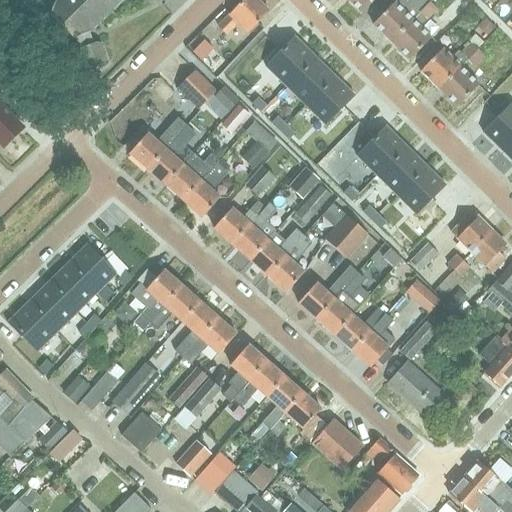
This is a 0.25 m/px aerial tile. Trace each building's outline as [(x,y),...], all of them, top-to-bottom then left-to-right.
[(79,53),(86,73),(87,74),(89,74),(91,74),(103,69),(106,67),(107,64),(101,47),(99,45),(98,44),(96,44),(92,45),(89,34),(121,2),(122,0),(56,0),(50,17),(73,40),(77,39),(81,49),(79,53)] [(269,12),(256,0),(244,0),(218,27),(227,36),(239,25),(248,34),(269,12)] [(346,0),(361,14),(375,0),(346,0)] [(390,43),(431,0),(393,0),(392,2),(393,3),(372,25),(390,43)] [(431,0),(390,43),(409,60),(430,38),(419,27),(436,9),(429,3),(431,0)] [(474,6),(470,10),(481,21),(485,17),(474,6)] [(41,8),(32,16),(41,25),(49,16),(41,8)] [(497,29),(486,19),(478,28),(488,38),(497,29)] [(442,24),(433,32),(441,39),(449,31),(442,24)] [(294,37),(264,67),(285,87),(314,57),(298,41),(294,37)] [(200,62),(212,50),(204,42),(192,53),(200,62)] [(467,61),(478,51),(471,44),(461,54),(458,52),(451,59),(442,50),(420,72),(439,90),(460,68),(467,61)] [(484,57),(478,51),(467,61),(474,68),(484,57)] [(314,57),(285,87),(305,106),(334,77),(316,59),(314,57)] [(478,86),(460,68),(439,90),(456,108),(478,86)] [(176,89),(198,111),(216,93),(194,71),(176,89)] [(334,77),(305,106),(325,126),(353,97),(334,77)] [(229,113),(238,103),(224,90),(215,99),(229,113)] [(256,99),(251,105),(259,113),(265,107),(256,99)] [(511,103),(482,133),(503,153),(511,143),(511,103)] [(24,129),(0,105),(0,144),(4,149),(24,129)] [(238,106),(222,126),(232,135),(249,115),(238,106)] [(285,127),(302,143),(318,126),(301,110),(285,127)] [(276,118),(270,124),(279,133),(285,127),(276,118)] [(177,119),(156,142),(147,134),(129,155),(148,171),(180,135),(179,135),(186,127),(177,119)] [(278,142),(255,122),(245,133),(256,142),(242,158),(254,169),(278,142)] [(180,135),(148,171),(166,187),(183,167),(194,155),(183,145),(193,134),(186,127),(179,135),(180,135)] [(285,127),(279,133),(288,141),(293,135),(285,127)] [(385,127),(356,156),(377,176),(406,147),(394,135),(385,127)] [(511,143),(503,153),(511,161),(511,143)] [(406,147),(377,176),(396,196),(425,166),(423,164),(412,153),(406,147)] [(183,167),(166,187),(184,203),(216,166),(218,165),(219,163),(211,157),(205,164),(194,155),(183,167)] [(218,165),(216,166),(184,203),(201,218),(218,198),(209,190),(212,187),(214,189),(228,173),(218,165)] [(425,166),(396,196),(416,216),(445,186),(441,182),(425,166)] [(289,187),(303,199),(320,179),(306,167),(302,171),(289,187)] [(256,197),(273,178),(262,168),(245,188),(256,197)] [(320,186),(295,215),(306,224),(331,196),(320,186)] [(372,198),(385,209),(394,198),(380,188),(372,198)] [(348,189),(342,194),(351,203),(356,197),(348,189)] [(213,229),(232,246),(264,209),(256,202),(241,219),(231,209),(213,229)] [(368,208),(362,214),(370,222),(376,216),(368,208)] [(250,262),(268,241),(256,231),(271,215),(264,209),(232,246),(250,262)] [(376,216),(370,222),(379,231),(385,225),(376,216)] [(325,241),(335,251),(357,227),(346,217),(325,241)] [(450,232),(471,253),(492,232),(478,217),(471,224),(465,218),(450,232)] [(357,227),(335,251),(345,260),(367,236),(357,227)] [(268,241),(250,262),(268,278),(304,237),(296,230),(285,242),(275,233),(268,241)] [(492,232),(471,253),(491,273),(506,259),(499,252),(505,245),(492,232)] [(304,237),(268,278),(286,294),(304,273),(294,264),(311,244),(304,237)] [(420,271),(437,254),(428,244),(411,262),(420,271)] [(88,245),(67,265),(96,295),(117,275),(88,245)] [(382,258),(394,269),(402,260),(390,249),(382,258)] [(447,264),(454,271),(463,262),(457,255),(447,264)] [(470,268),(463,262),(454,271),(460,277),(470,268)] [(511,263),(495,282),(507,293),(511,287),(511,263)] [(50,282),(47,284),(76,314),(96,295),(67,265),(50,282)] [(298,304),(316,320),(357,274),(350,268),(341,277),(326,294),(315,284),(298,304)] [(143,332),(150,324),(182,287),(164,271),(147,290),(140,284),(131,295),(146,309),(133,324),(143,332)] [(334,336),(352,316),(358,308),(348,299),(364,280),(357,274),(316,320),(334,336)] [(511,296),(507,293),(495,282),(486,292),(511,314),(511,296)] [(416,283),(405,295),(427,315),(438,303),(416,283)] [(47,284),(29,303),(57,333),(76,314),(47,284)] [(182,287),(150,324),(157,331),(172,314),(182,323),(200,303),(182,287)] [(460,291),(449,303),(459,313),(470,301),(460,291)] [(110,292),(101,300),(107,306),(115,297),(110,292)] [(192,332),(174,351),(183,359),(186,356),(218,319),(200,303),(182,323),(192,332)] [(28,304),(7,324),(35,353),(36,354),(57,333),(28,304)] [(334,336),(352,352),(385,316),(378,309),(363,326),(352,316),(334,336)] [(385,316),(352,352),(370,368),(395,340),(384,330),(392,322),(385,316)] [(95,317),(87,326),(93,332),(101,323),(95,317)] [(218,319),(186,356),(183,359),(190,365),(208,346),(218,355),(237,335),(218,319)] [(409,361),(436,332),(426,323),(399,353),(409,361)] [(87,326),(79,335),(85,341),(93,332),(87,326)] [(494,337),(511,353),(511,327),(499,341),(494,337)] [(444,336),(434,348),(441,355),(451,343),(444,336)] [(511,372),(511,353),(494,337),(478,355),(490,365),(483,373),(499,388),(511,372)] [(65,342),(57,351),(62,356),(71,348),(65,342)] [(230,403),(234,399),(267,362),(248,346),(230,366),(238,373),(228,384),(231,386),(222,396),(230,403)] [(31,356),(22,366),(37,380),(46,371),(31,356)] [(285,378),(267,362),(234,399),(242,405),(256,389),(267,398),(285,378)] [(424,417),(442,396),(405,363),(387,384),(424,417)] [(146,364),(112,404),(128,417),(162,378),(146,364)] [(197,369),(184,384),(193,392),(206,377),(197,369)] [(17,432),(9,424),(31,400),(33,398),(6,370),(0,376),(0,387),(13,401),(0,414),(0,447),(10,458),(22,447),(27,441),(17,432)] [(106,375),(80,405),(91,414),(117,384),(106,375)] [(63,394),(75,404),(90,387),(78,376),(63,394)] [(270,430),(278,421),(285,414),(303,394),(285,378),(267,398),(277,407),(263,424),(252,435),(259,442),(270,430)] [(209,380),(185,408),(174,420),(186,430),(196,418),(221,390),(209,380)] [(303,394),(285,414),(303,430),(321,410),(303,394)] [(31,400),(9,424),(17,432),(40,408),(31,400)] [(40,408),(17,432),(27,441),(51,418),(40,408)] [(151,422),(141,413),(121,436),(131,445),(151,422)] [(333,420),(312,444),(342,471),(363,447),(333,420)] [(278,421),(270,430),(277,437),(286,428),(278,421)] [(57,422),(39,440),(51,452),(69,434),(57,422)] [(161,430),(151,422),(131,445),(141,454),(161,430)] [(51,452),(49,453),(59,463),(83,440),(73,430),(69,434),(51,452)] [(260,442),(267,449),(277,439),(270,432),(260,442)] [(396,454),(379,439),(371,448),(377,453),(384,460),(386,458),(390,461),(378,474),(402,496),(419,477),(395,456),(396,454)] [(196,441),(175,465),(190,478),(211,455),(196,441)] [(10,458),(2,466),(14,478),(33,459),(22,447),(10,458)] [(371,448),(366,455),(371,459),(377,453),(371,448)] [(470,470),(463,479),(500,511),(511,511),(511,492),(499,482),(477,462),(470,470)] [(261,467),(249,481),(262,493),(274,478),(261,467)] [(241,511),(245,508),(256,496),(258,493),(233,471),(215,493),(236,511),(241,511)] [(345,511),(346,511),(390,511),(400,501),(375,478),(345,511)] [(472,511),(477,506),(484,511),(500,511),(463,479),(448,496),(467,511),(472,511)] [(57,482),(50,489),(57,496),(64,489),(57,482)] [(265,493),(260,500),(270,508),(276,502),(265,493)] [(149,511),(151,510),(135,494),(116,511),(149,511)] [(260,500),(256,496),(245,508),(249,511),(273,511),(270,508),(260,500)]
